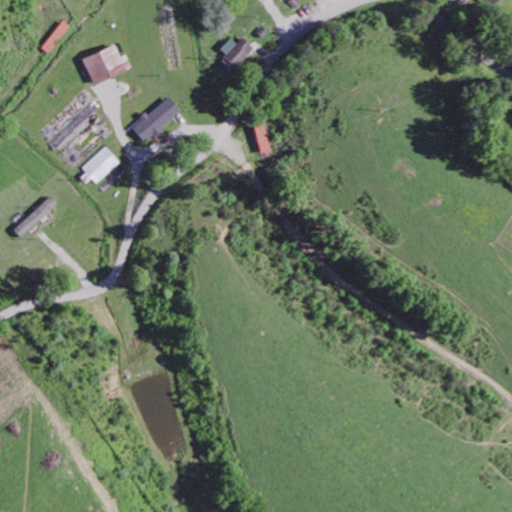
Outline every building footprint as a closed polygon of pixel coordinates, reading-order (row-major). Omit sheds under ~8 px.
[(236,42),(231,37),(219,48),(226,55),(221,59),(231,70),(254,49),(242,36),(236,42)] [(81,56),(92,82),(131,67),(125,51),(120,53),(116,42),(81,56)] [(146,143),(162,129),(161,127),(180,109),(167,95),(131,127),(146,143)] [(93,185),(120,163),(107,147),(80,169),(93,185)] [(14,230),(21,237),(57,202),(50,195),(14,230)]
